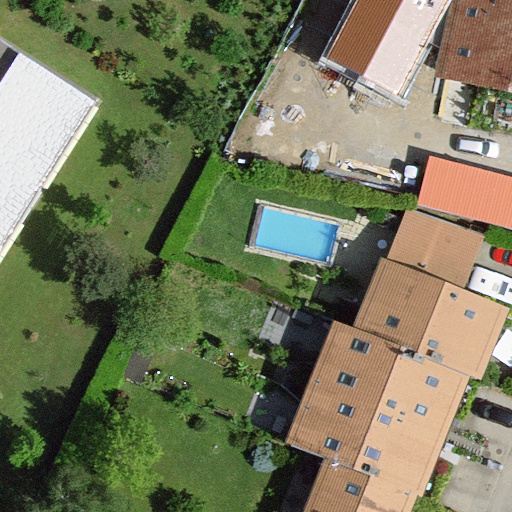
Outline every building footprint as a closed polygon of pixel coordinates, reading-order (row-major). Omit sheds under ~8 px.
[(453,0),(351,0),(319,62),(399,104),(453,0)] [(511,92),(511,3),(498,0),(464,0),(447,78),(511,92)] [(0,265),(103,102),(0,37),(0,265)] [(511,226),(511,225),(511,179),(431,163),(430,170),(428,170),(422,169),(416,198),(415,203),(511,226)] [(483,236),(412,210),(385,273),(456,302),(483,236)] [(456,302),(385,273),(359,338),(466,380),(477,384),(503,320),(456,302)] [(466,380),(359,338),(342,331),(295,449),(332,463),(415,496),(420,498),(466,380)] [(408,511),(415,496),(332,463),(313,511),(408,511)]
